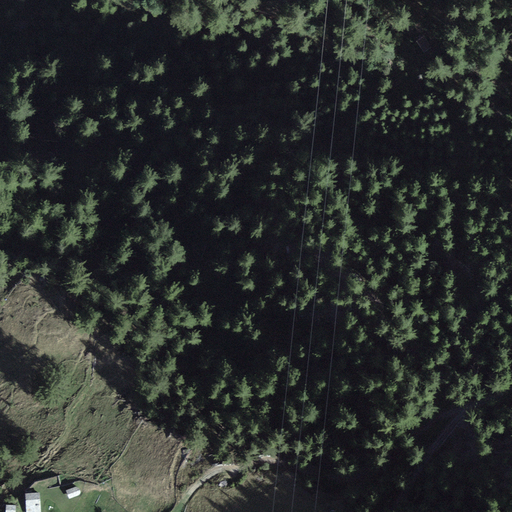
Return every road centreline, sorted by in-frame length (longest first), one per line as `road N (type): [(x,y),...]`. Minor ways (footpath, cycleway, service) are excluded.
road 1 (track): [(453,411),(420,424),(389,457),(357,472),(327,479),(265,459),(209,474),(180,507)]
road 2 (track): [(453,411),(411,478),(373,511)]
